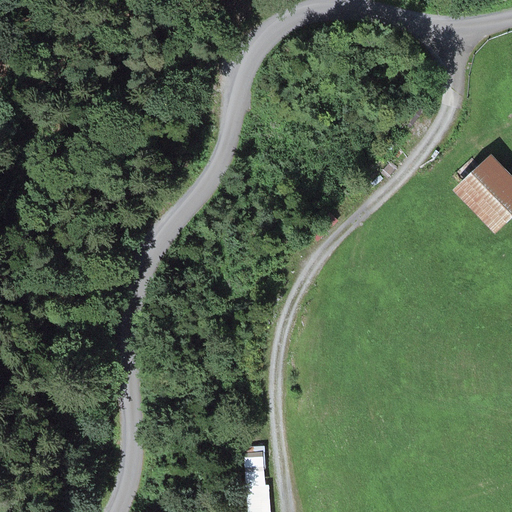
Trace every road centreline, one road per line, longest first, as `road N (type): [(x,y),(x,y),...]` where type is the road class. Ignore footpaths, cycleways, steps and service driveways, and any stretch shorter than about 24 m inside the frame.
road 1 (unclassified): [(115,511),(132,429),(131,289),(273,20),(300,9),(466,29),(511,18)]
road 2 (track): [(466,29),(456,95),(419,158),(327,248),(276,354),(280,511)]
